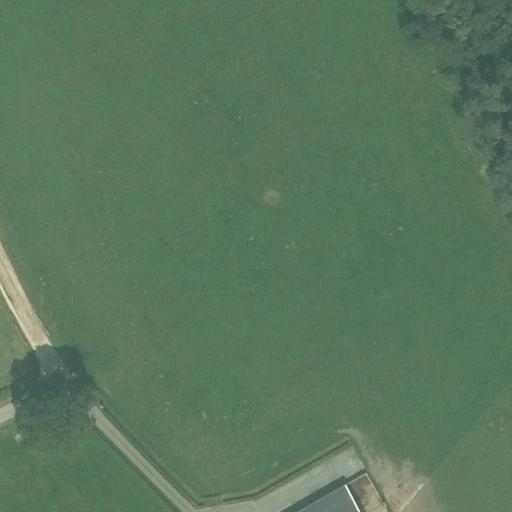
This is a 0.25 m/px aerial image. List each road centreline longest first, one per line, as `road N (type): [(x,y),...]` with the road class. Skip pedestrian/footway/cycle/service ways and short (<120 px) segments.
road 1 (unclassified): [(0,414),(67,383),(191,511)]
road 2 (track): [(67,383),(0,257)]
